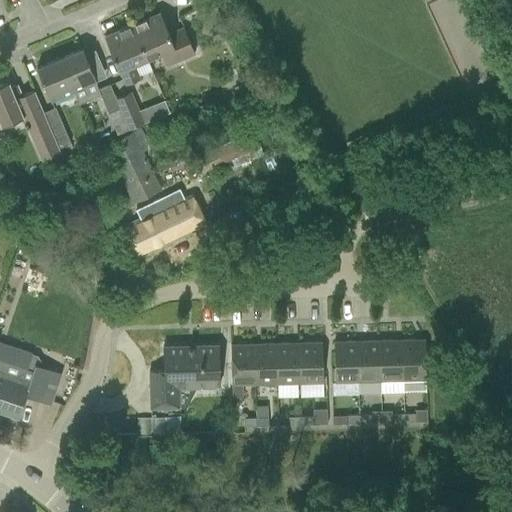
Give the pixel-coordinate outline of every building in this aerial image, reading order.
[(160,13),(133,25),(147,59),(160,53),(166,66),(194,54),(183,28),(169,34),(160,13)] [(147,59),(133,25),(104,37),(119,71),(120,71),(126,86),(140,80),(138,76),(151,70),(146,59),(147,59)] [(82,49),(59,59),(73,90),(96,81),(82,49)] [(73,90),(59,59),(36,69),(50,100),(73,90)] [(57,147),(43,112),(34,91),(22,96),(18,85),(11,87),(9,82),(1,85),(1,84),(0,84),(0,125),(1,127),(9,124),(9,125),(16,122),(15,121),(22,118),(25,125),(23,125),(25,130),(26,129),(40,163),(60,154),(57,147)] [(128,128),(115,98),(109,83),(98,88),(118,135),(129,130),(128,128)] [(251,84),(236,90),(241,102),(256,95),(251,84)] [(130,91),(115,98),(128,128),(143,123),(130,91)] [(55,107),(43,112),(57,147),(69,142),(55,107)] [(204,148),(213,167),(257,145),(248,126),(204,148)] [(109,155),(132,204),(159,191),(136,142),(109,155)] [(139,213),(141,218),(123,227),(137,258),(205,225),(188,189),(139,213)] [(247,217),(228,225),(234,239),(253,231),(247,217)] [(401,340),(379,341),(380,381),(402,381),(401,340)] [(424,340),(401,340),(402,381),(426,380),(424,340)] [(358,382),(356,341),(333,342),(334,382),(358,382)] [(379,341),(356,341),(358,382),(380,381),(379,341)] [(321,342),(298,343),(299,383),(322,383),(321,342)] [(298,343),(276,344),(277,384),(299,383),(298,343)] [(254,385),(253,344),(230,345),(231,385),(254,385)] [(276,344),(253,344),(254,385),(277,384),(276,344)] [(149,371),(150,408),(179,407),(178,387),(219,386),(218,345),(163,347),(163,371),(149,371)] [(50,405),(60,373),(35,365),(33,371),(0,360),(0,412),(18,418),(25,396),(50,405)] [(404,422),(403,414),(391,415),(392,423),(404,422)] [(416,414),(403,414),(404,422),(416,422),(416,414)] [(371,415),(359,416),(359,424),(371,423),(371,415)] [(359,424),(359,416),(346,416),(347,424),(359,424)] [(300,425),(300,417),(288,417),(288,426),(300,425)] [(312,417),(300,417),(300,425),(312,425),(312,417)] [(256,427),(255,418),(243,419),(243,427),(256,427)] [(267,418),(255,418),(256,427),(268,426),(267,418)]
